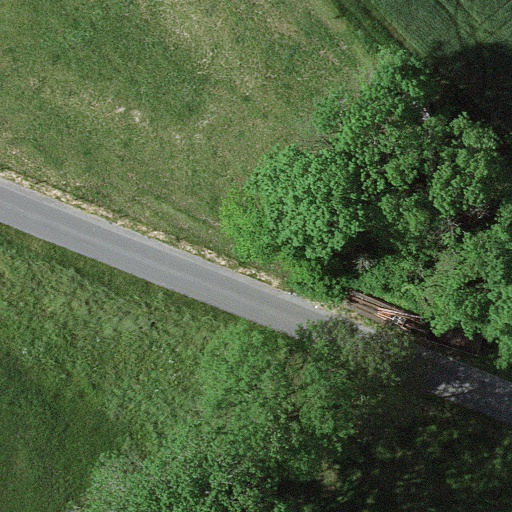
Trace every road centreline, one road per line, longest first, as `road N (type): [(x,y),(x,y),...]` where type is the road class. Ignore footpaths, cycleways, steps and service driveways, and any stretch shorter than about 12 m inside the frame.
road 1 (unclassified): [(0,199),(511,404)]
road 2 (track): [(511,161),(381,87),(331,0)]
